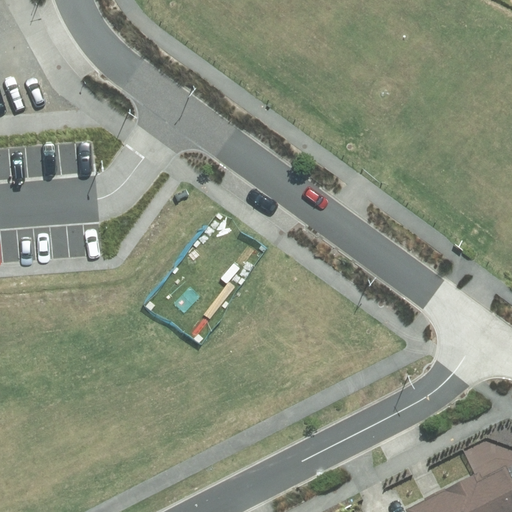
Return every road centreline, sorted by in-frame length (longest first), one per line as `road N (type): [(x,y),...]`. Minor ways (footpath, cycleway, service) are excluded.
road 1 (residential): [(75,0),(110,59),(484,332)]
road 2 (unknown): [(248,0),(392,77),(408,99),(401,148),(384,167),(309,209)]
road 3 (residential): [(198,511),(427,395),(484,332)]
